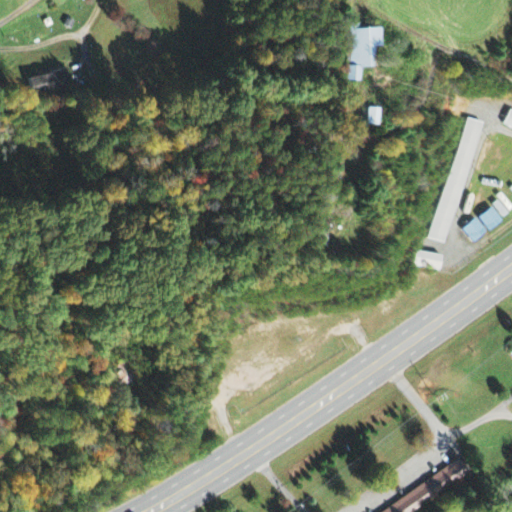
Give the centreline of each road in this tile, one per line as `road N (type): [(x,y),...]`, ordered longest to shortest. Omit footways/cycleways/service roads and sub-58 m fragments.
road 1 (trunk): [(147,511),(363,382),(511,265)]
road 2 (residential): [(511,84),(361,2)]
road 3 (residential): [(511,416),(495,414),(456,434),(436,424),(390,360)]
